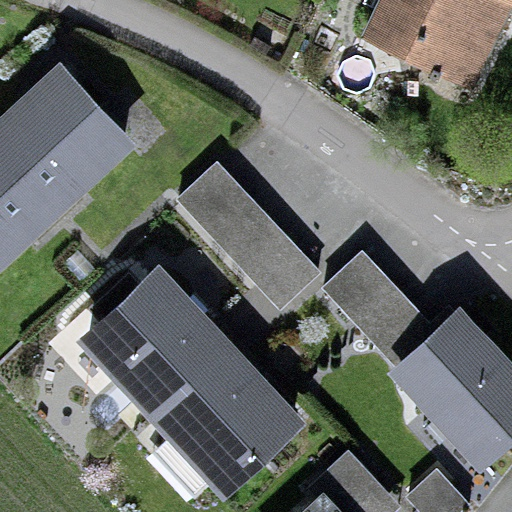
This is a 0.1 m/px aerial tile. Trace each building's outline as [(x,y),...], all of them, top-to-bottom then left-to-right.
[(511,17),(511,0),(394,0),(372,48),(475,96),(511,17)] [(57,73),(0,129),(0,151),(62,214),(130,146),(57,73)] [(0,274),(62,214),(0,151),(0,274)] [(216,165),(181,197),(215,234),(250,201),(216,165)] [(281,234),(250,201),(215,234),(245,266),(281,234)] [(312,268),(281,234),(245,266),(276,301),(312,268)] [(364,256),(328,290),(359,324),(395,289),(364,256)] [(93,337),(158,407),(226,345),(161,274),(93,337)] [(426,321),(395,289),(359,324),(391,356),(426,321)] [(511,370),(461,318),(388,388),(480,484),(511,452),(511,370)] [(293,417),(226,345),(158,407),(225,480),(293,417)] [(376,511),(391,498),(345,450),(306,487),(320,502),(309,511),(376,511)]
